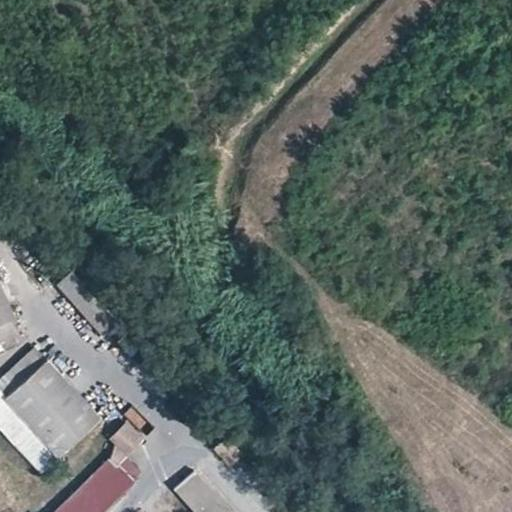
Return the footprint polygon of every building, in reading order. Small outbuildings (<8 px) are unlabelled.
[(138,333),(90,282),(76,296),(124,346),(138,333)] [(0,353),(23,343),(0,293),(0,353)] [(69,372),(57,359),(0,413),(0,418),(65,486),(82,470),(27,412),(69,372)] [(123,429),(69,372),(27,412),(82,470),(123,429)] [(119,410),(136,422),(144,411),(128,399),(119,410)] [(111,457),(53,511),(108,511),(137,484),(111,457)] [(264,479),(248,462),(235,474),(251,491),(264,479)] [(228,511),(191,472),(172,490),(192,511),(228,511)]
